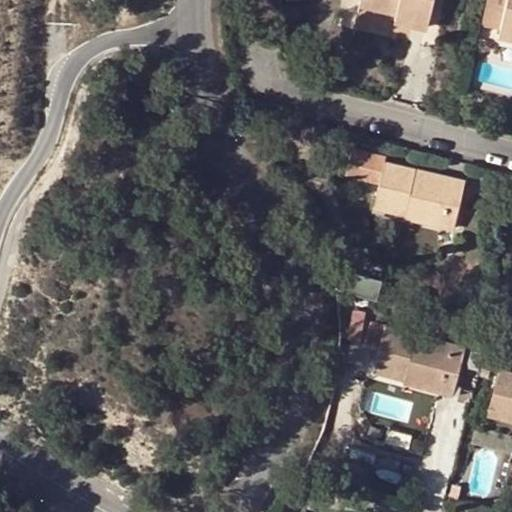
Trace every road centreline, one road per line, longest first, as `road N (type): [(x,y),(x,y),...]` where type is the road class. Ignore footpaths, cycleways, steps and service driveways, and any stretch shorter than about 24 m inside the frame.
road 1 (residential): [(239,511),(279,457),(305,380),(299,310),(250,194),(208,22)]
road 2 (unclassified): [(208,22),(113,40),(57,69),(44,144),(0,230)]
road 3 (residential): [(262,59),(270,103),(511,166)]
